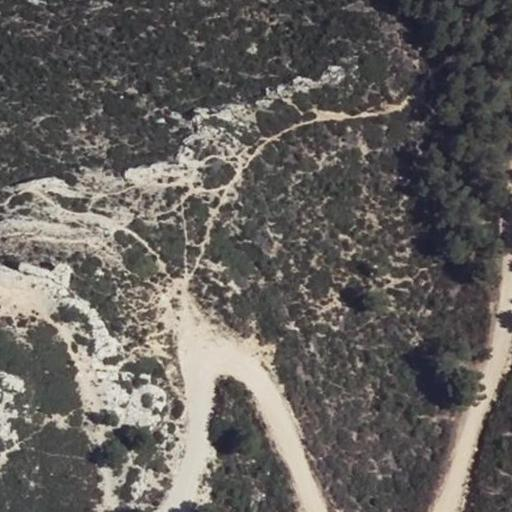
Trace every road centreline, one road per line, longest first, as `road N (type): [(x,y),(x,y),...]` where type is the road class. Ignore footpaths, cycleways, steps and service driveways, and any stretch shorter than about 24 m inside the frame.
road 1 (track): [(174,511),(190,376),(218,352),(234,354),(260,378),(319,511)]
road 2 (track): [(456,511),(511,222)]
